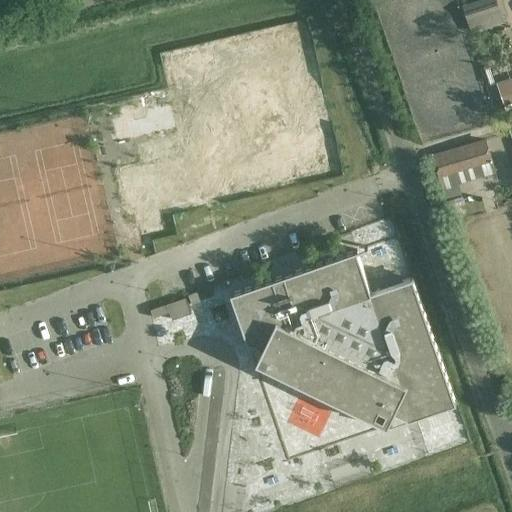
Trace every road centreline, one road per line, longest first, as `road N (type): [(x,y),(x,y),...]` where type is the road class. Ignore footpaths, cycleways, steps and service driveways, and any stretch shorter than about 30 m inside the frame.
road 1 (unclassified): [(511,448),(340,0)]
road 2 (unknown): [(128,276),(399,176),(406,166)]
